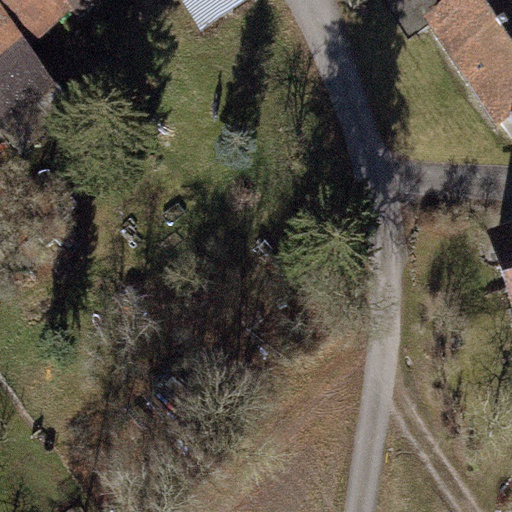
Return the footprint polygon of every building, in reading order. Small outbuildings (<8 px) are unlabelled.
[(97,0),(0,0),(0,123),(6,131),(62,89),(38,53),(97,0)] [(186,0),(202,32),(252,7),(249,0),(186,0)] [(511,0),(488,0),(437,34),(506,138),(511,134),(511,0)] [(511,225),(495,232),(511,279),(511,225)] [(0,226),(0,276),(25,256),(0,226)]
